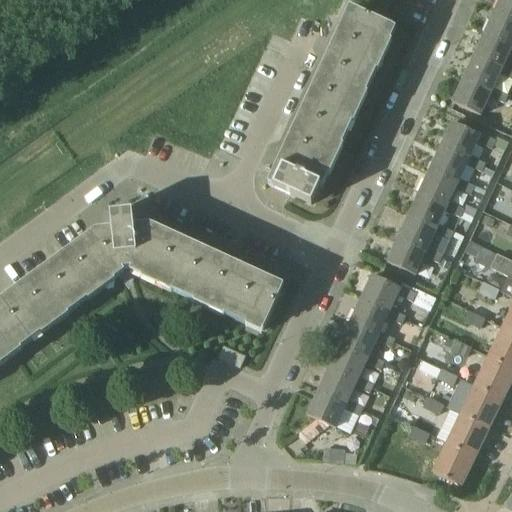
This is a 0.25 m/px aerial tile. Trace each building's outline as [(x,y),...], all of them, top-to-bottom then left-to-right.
[(511,0),(501,0),(495,13),(511,21),(511,0)] [(391,31),(352,13),(270,190),(309,208),(391,31)] [(511,21),(495,13),(485,36),(511,49),(511,48),(511,21)] [(485,36),(474,59),(501,72),(502,69),(509,54),(511,55),(511,48),(511,49),(485,36)] [(474,59),(463,82),(490,95),(492,91),(499,77),(511,82),(511,72),(502,69),(501,72),(474,59)] [(463,82),(452,105),(463,111),(461,117),(478,124),(480,120),(479,118),(488,99),(504,106),(506,102),(507,99),(492,91),(490,95),(463,82)] [(451,127),(440,150),(468,163),(469,160),(476,145),(492,153),(492,151),(496,144),(495,144),(479,137),(478,139),(451,127)] [(440,150),(430,173),(457,186),(459,182),(466,168),(482,175),(484,170),(485,167),(484,166),(469,160),(468,163),(440,150)] [(430,173),(419,196),(447,209),(448,206),(455,191),(471,199),(471,198),(473,193),(475,189),(459,182),(457,186),(430,173)] [(419,196),(408,218),(436,231),(438,227),(444,214),(460,221),(462,216),(464,213),(448,206),(447,209),(419,196)] [(132,272),(261,333),(280,295),(133,226),(132,214),(110,216),(111,228),(0,309),(0,361),(121,273),(132,272)] [(408,218),(398,241),(426,254),(428,250),(434,237),(434,236),(450,243),(452,239),(453,236),(454,235),(438,227),(436,231),(408,218)] [(398,241),(387,265),(415,278),(423,260),(424,259),(439,266),(441,261),(443,257),(428,250),(426,254),(398,241)] [(469,243),(464,255),(476,259),(481,248),(469,243)] [(511,264),(496,257),(490,271),(507,279),(500,294),(511,299),(511,264)] [(372,279),(361,303),(389,316),(391,312),(398,298),(411,304),(415,296),(399,289),(398,292),(372,279)] [(498,292),(482,285),(477,295),(494,302),(498,292)] [(415,304),(432,309),(435,299),(419,294),(415,304)] [(361,303),(350,326),(378,339),(380,335),(387,320),(402,327),(403,323),(405,319),(391,312),(389,316),(361,303)] [(511,310),(503,330),(511,334),(511,310)] [(469,314),(465,324),(480,331),(484,322),(476,318),(471,315),(469,314)] [(350,326),(339,349),(367,362),(369,358),(376,343),(391,350),(393,346),(395,341),(380,335),(378,339),(350,326)] [(511,334),(503,330),(489,359),(511,370),(511,334)] [(455,342),(450,352),(467,360),(471,350),(455,342)] [(339,349),(328,371),(356,385),(359,380),(365,366),(380,373),(382,369),(384,365),(369,358),(367,362),(339,349)] [(245,361),(223,350),(217,362),(239,372),(245,361)] [(511,370),(489,359),(475,388),(503,401),(511,381),(511,370)] [(328,371),(318,394),(346,408),(347,403),(354,389),(370,396),(371,392),(374,387),(359,380),(356,385),(328,371)] [(440,372),(436,382),(453,389),(457,379),(456,379),(442,372),(440,372)] [(475,388),(461,417),(489,430),(503,401),(475,388)] [(318,394),(306,418),(334,431),(344,412),(359,419),(361,415),(363,411),(347,403),(346,408),(318,394)] [(422,411),(438,418),(443,408),(427,400),(422,411)] [(461,417),(448,446),(475,459),(489,430),(461,417)] [(410,436),(408,439),(424,446),(425,447),(430,437),(414,429),(412,432),(410,436)] [(448,446),(434,476),(461,489),(475,459),(448,446)]
